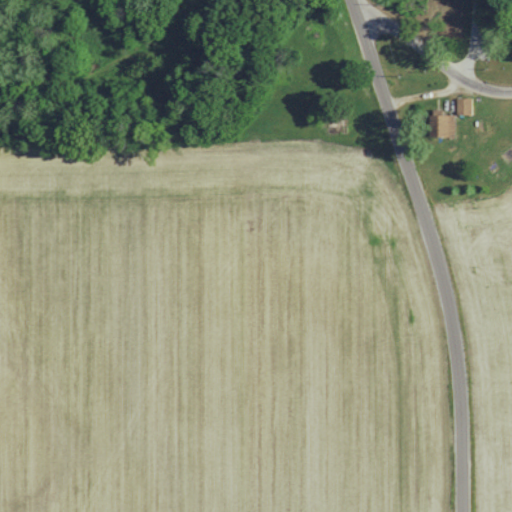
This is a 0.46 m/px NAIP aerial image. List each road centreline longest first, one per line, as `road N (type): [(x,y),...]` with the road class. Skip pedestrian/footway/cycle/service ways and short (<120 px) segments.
road 1 (residential): [(463,511),(445,291),(345,0)]
road 2 (residential): [(511,97),(489,101),(391,26),(353,22)]
